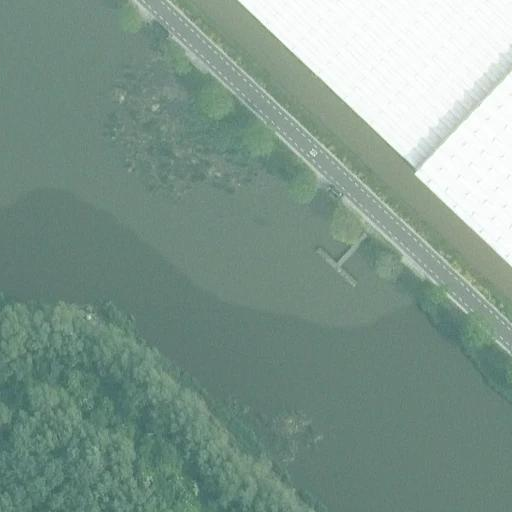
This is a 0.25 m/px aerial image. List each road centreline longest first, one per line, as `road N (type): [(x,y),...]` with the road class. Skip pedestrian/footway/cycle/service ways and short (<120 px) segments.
road 1 (unclassified): [(511,340),(149,0)]
road 2 (track): [(244,511),(109,377),(0,351)]
road 3 (track): [(0,436),(64,446),(107,479),(81,511)]
